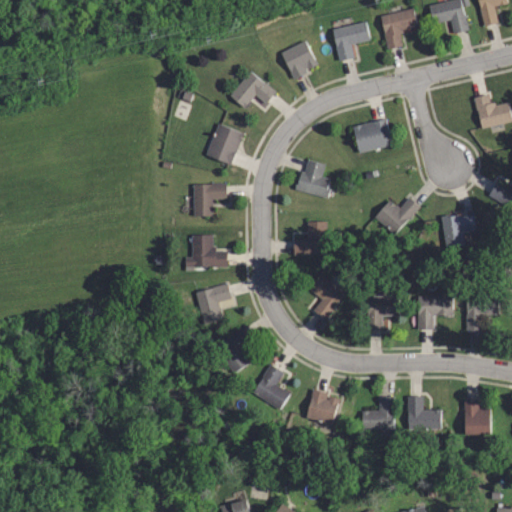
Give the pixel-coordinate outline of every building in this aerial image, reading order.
[(453,30),(450,16),(433,20),(429,2),(436,0),(461,0),(468,27),(453,30)] [(486,25),(479,0),(507,0),(508,1),(497,4),(501,21),(486,25)] [(403,7),(412,5),(417,23),(399,28),(402,42),(389,45),(381,13),(403,7)] [(339,58),(332,26),(365,19),(369,36),(350,40),(353,55),(339,58)] [(293,78),(280,51),(304,40),(316,63),(304,69),(306,72),(293,78)] [(244,103),(230,92),(249,68),(274,88),(264,100),(254,91),(244,103)] [(511,117),(481,125),(473,94),(488,90),(490,99),(495,98),(496,102),(508,99),(511,117)] [(358,149),(352,124),(385,116),(391,141),(358,149)] [(230,162),(206,152),(218,121),(242,130),(230,162)] [(332,195),(294,186),(296,178),(299,179),(301,169),(304,170),(307,156),(324,161),(321,174),(329,176),(327,185),(334,187),(332,195)] [(193,213),(192,181),(225,180),(225,196),(212,196),(212,212),(193,213)] [(511,206),(488,192),(496,180),(508,187),(511,180),(511,206)] [(393,235),(373,218),(389,200),(399,209),(408,198),(418,206),(393,235)] [(445,244),(439,212),(459,208),(460,213),(459,213),(459,217),(471,214),(474,228),(462,230),(464,241),(445,244)] [(292,251),(292,237),(307,237),(306,219),(326,218),(327,251),(292,251)] [(185,268),(184,254),(191,254),(190,232),(212,231),(212,243),(215,243),(215,249),(226,249),(226,264),(192,265),(192,268),(185,268)] [(326,316),(313,307),(321,297),(307,287),(318,271),(344,290),(326,316)] [(202,321),(194,289),(226,281),(230,295),(217,299),(221,317),(202,321)] [(481,327),(465,327),(465,293),(498,293),(498,311),(481,311),(481,327)] [(367,326),(366,295),(398,294),(398,313),(382,313),(382,326),(367,326)] [(431,328),(416,328),(416,295),(450,295),(450,314),(431,314),(431,328)] [(233,370),(215,342),(242,325),(249,337),(236,345),(246,362),(233,370)] [(278,406),(252,387),(270,361),(282,370),(273,382),(288,392),(278,406)] [(330,424),(303,416),(311,387),(325,391),(323,397),(326,398),(327,395),(337,398),(330,424)] [(393,427),(362,428),(362,408),(379,408),(379,393),(393,393),(393,427)] [(408,428),(407,393),(425,393),(426,405),(441,405),(442,427),(408,428)] [(466,432),(465,398),(479,398),(479,407),(491,406),(492,432),(466,432)] [(222,511),(221,507),(246,500),(249,511),(222,511)] [(275,511),(282,503),(294,511),(275,511)]
